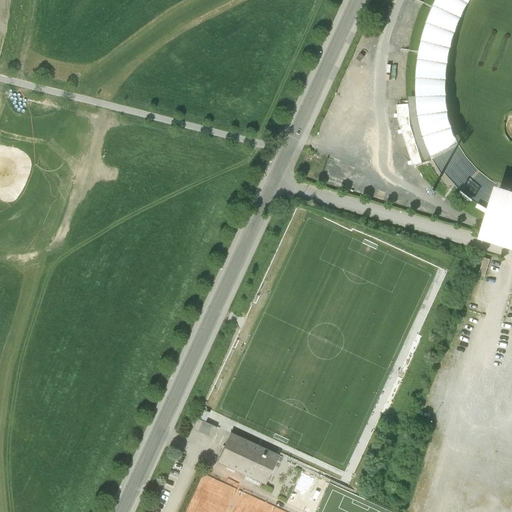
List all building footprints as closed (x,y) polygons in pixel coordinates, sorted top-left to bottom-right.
[(469,197),(488,212),(497,187),(479,172),(468,158),(459,144),(452,128),(449,112),(447,96),(447,80),(448,64),(451,48),(456,33),(462,19),(470,4),(472,0),(437,0),(435,6),(427,22),(421,41),(418,58),(416,77),(417,96),(409,95),(413,126),(426,160),(435,158),(452,179),(469,197)] [(303,162),(310,164),(313,158),(306,155),(305,155),(302,161),(303,162)] [(511,192),(497,187),(485,223),(481,234),(480,239),(511,249),(511,192)] [(485,276),(490,258),(484,257),(480,274),(485,276)] [(194,417),(197,418),(205,422),(209,413),(199,408),(194,417)] [(197,418),(192,429),(211,438),(216,427),(205,422),(197,418)] [(230,433),(216,462),(264,485),(278,455),(230,433)]
